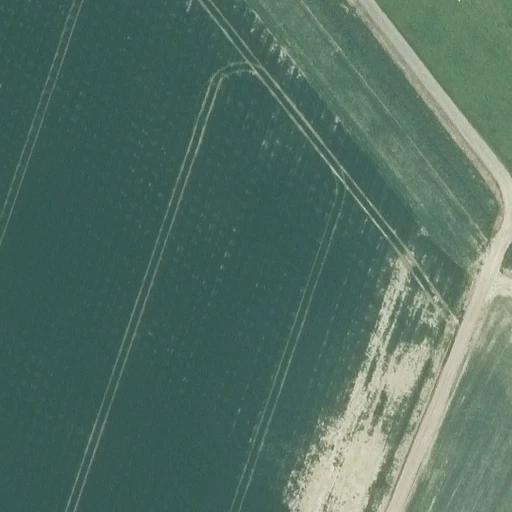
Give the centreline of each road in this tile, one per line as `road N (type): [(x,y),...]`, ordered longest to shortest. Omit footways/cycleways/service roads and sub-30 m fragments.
road 1 (track): [(394,511),(511,220)]
road 2 (unclassified): [(511,191),(366,0)]
